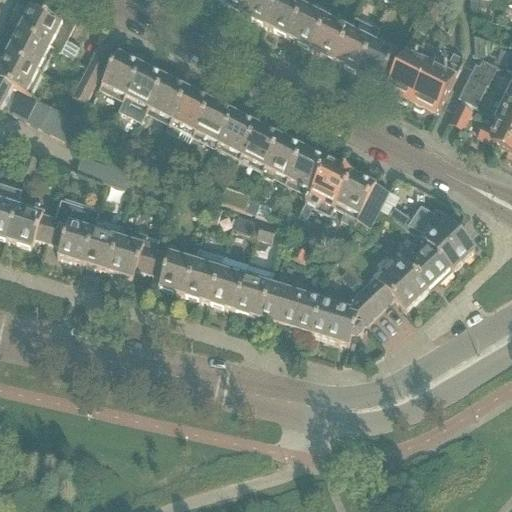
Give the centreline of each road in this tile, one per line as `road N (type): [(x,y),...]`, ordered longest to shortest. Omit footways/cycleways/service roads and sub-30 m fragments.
road 1 (residential): [(469,186),(106,0)]
road 2 (residential): [(0,337),(303,406)]
road 3 (residential): [(511,318),(404,383),(303,406)]
road 4 (residential): [(303,406),(356,426),(398,417),(511,356)]
